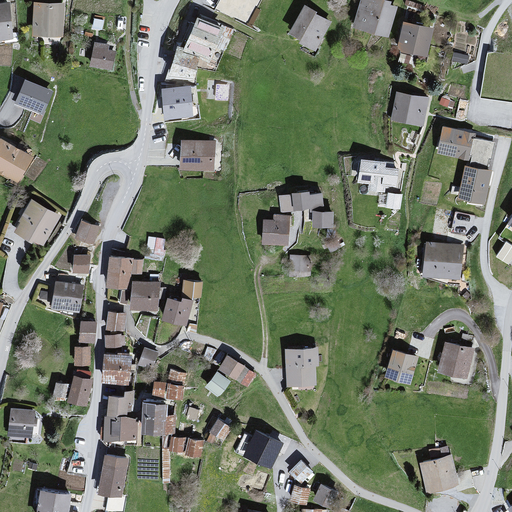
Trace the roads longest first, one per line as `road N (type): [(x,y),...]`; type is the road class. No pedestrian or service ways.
road 1 (residential): [(135,166),(107,236),(86,511)]
road 2 (residential): [(0,363),(23,299),(96,172),(113,160),(135,166)]
road 3 (residential): [(511,305),(494,473),(479,511)]
road 4 (residential): [(402,511),(357,492),(306,446),(266,375)]
road 5 (residential): [(171,0),(135,166)]
road 6 (track): [(145,124),(129,80),(131,0)]
